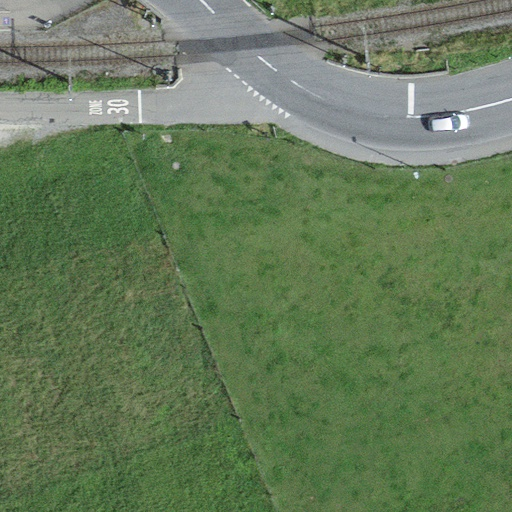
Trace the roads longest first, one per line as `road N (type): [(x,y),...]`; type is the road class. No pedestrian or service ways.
road 1 (residential): [(278,73),(223,99),(190,104),(0,107)]
road 2 (secondary): [(278,73),(326,100),(382,115),(467,111),(511,99)]
